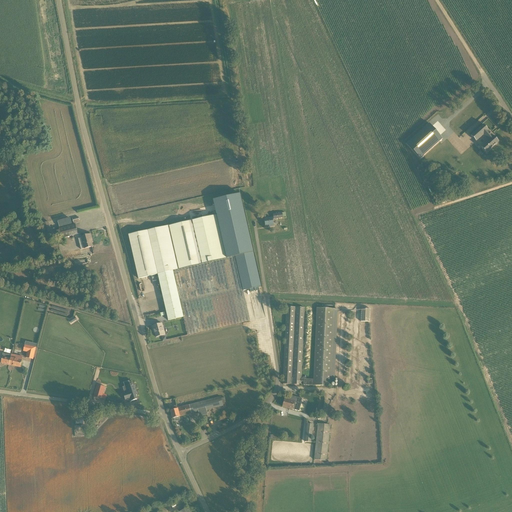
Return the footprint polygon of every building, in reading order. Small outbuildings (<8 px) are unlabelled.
[(463,130),(467,127),(476,116),(480,114),(485,109),(483,110),(487,105),(486,102),(480,97),(478,99),(472,105),(468,107),(463,113),(457,117),(448,126),(457,134),(460,133),(463,130)] [(128,111),(117,114),(119,121),(130,117),(128,111)] [(113,122),(104,125),(105,130),(106,130),(107,135),(106,135),(108,141),(109,140),(110,144),(116,143),(115,139),(117,138),(113,122)] [(487,153),(499,142),(494,137),(493,137),(488,131),(483,125),(471,136),(476,142),(483,136),(488,141),(481,147),(487,153)] [(429,126),(407,146),(420,161),(443,140),(429,126)] [(462,146),(458,141),(436,161),(446,171),(453,164),(449,159),(462,146)] [(240,194),(233,195),(213,200),(217,215),(227,259),(235,257),(243,291),(250,290),(251,293),(254,292),(253,289),(255,288),(255,291),(259,291),(258,288),(261,287),(253,250),(246,219),(240,194)] [(189,221),(163,227),(173,271),(227,259),(217,215),(212,216),(189,221)] [(274,226),(272,218),(265,220),(265,226),(269,225),(269,227),(274,226)] [(44,236),(52,234),(49,222),(41,224),(44,236)] [(62,239),(78,235),(75,224),(59,229),(59,230),(62,239)] [(138,279),(158,275),(173,271),(163,227),(128,235),(138,279)] [(84,249),(93,247),(92,242),(93,242),(91,235),(81,237),(81,238),(84,249)] [(187,335),(250,321),(235,257),(227,259),(173,271),(183,317),(187,335)] [(168,321),(183,317),(173,271),(158,275),(168,321)] [(331,387),(332,380),(331,380),(313,379),(313,380),(301,379),(304,305),(287,304),(283,384),(301,385),(301,382),(304,382),(304,385),(331,387)] [(313,379),(331,380),(335,309),(317,308),(313,379)] [(370,322),(370,309),(361,309),(360,322),(370,322)] [(165,335),(162,324),(152,326),(153,331),(154,331),(156,337),(165,335)] [(25,345),(23,352),(27,352),(26,358),(27,358),(33,360),(33,359),(35,352),(36,348),(25,345)] [(9,365),(11,356),(2,354),(4,348),(0,347),(0,356),(2,357),(1,363),(9,365)] [(23,357),(11,354),(11,356),(9,365),(20,368),(22,360),(23,357)] [(137,395),(136,392),(134,385),(132,385),(131,384),(126,386),(128,392),(123,394),(125,400),(131,399),(131,401),(137,400),(136,396),(137,395)] [(97,385),(93,396),(102,399),(105,387),(97,385)] [(299,412),(303,399),(291,396),(290,401),(285,399),(283,407),(299,412)] [(221,397),(192,404),(177,408),(177,406),(170,407),(171,411),(173,419),(174,418),(175,421),(176,422),(179,421),(180,419),(179,417),(180,417),(179,417),(223,406),(223,405),(226,404),(224,398),(221,398),(221,397)] [(311,442),(313,424),(307,424),(305,442),(311,442)] [(326,461),(330,426),(329,425),(318,424),(314,460),(326,461)]
